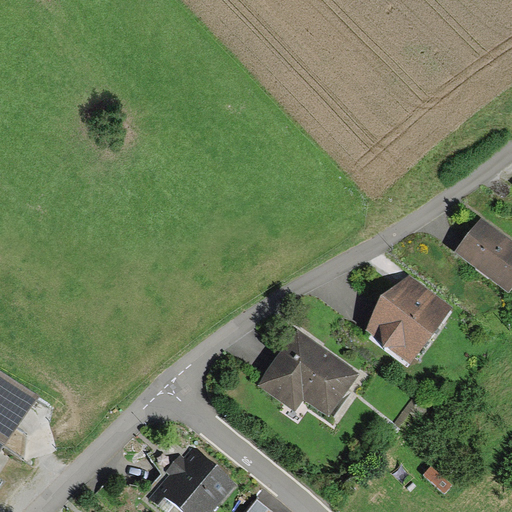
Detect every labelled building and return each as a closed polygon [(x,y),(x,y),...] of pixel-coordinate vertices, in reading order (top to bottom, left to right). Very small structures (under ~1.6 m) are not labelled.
[(511,285),(511,242),(480,221),(455,259),(507,294),(511,285)] [(451,309),(407,277),(365,335),(408,367),(451,309)] [(360,375),(294,328),(254,384),(294,412),(303,399),(329,418),(360,375)] [(0,369),(0,452),(38,395),(0,369)] [(211,511),(236,484),(194,448),(185,458),(181,455),(165,473),(170,477),(151,498),(158,504),(165,497),(182,511),(211,511)] [(272,511),(257,500),(246,511),(272,511)]
